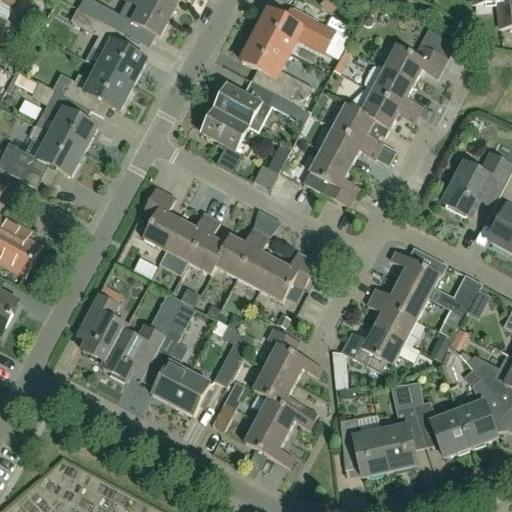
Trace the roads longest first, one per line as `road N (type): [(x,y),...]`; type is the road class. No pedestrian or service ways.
road 1 (residential): [(278,511),(26,380)]
road 2 (residential): [(26,380),(154,144)]
road 3 (residential): [(361,258),(154,144)]
road 4 (residential): [(154,144),(234,0)]
road 5 (residential): [(511,288),(384,218)]
